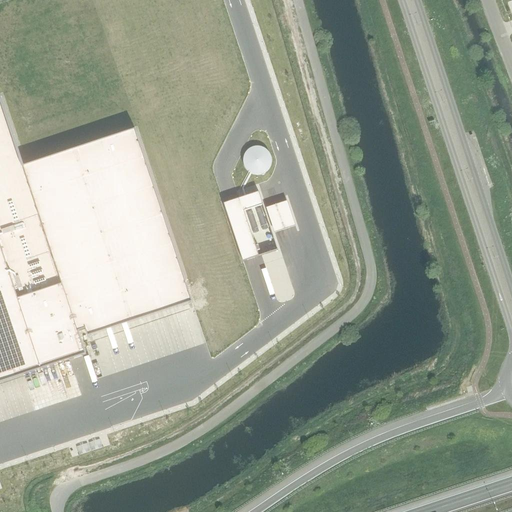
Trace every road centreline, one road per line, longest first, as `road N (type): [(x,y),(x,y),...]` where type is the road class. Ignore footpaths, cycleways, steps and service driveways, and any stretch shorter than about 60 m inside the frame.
road 1 (unclassified): [(297,0),(372,286),(347,319),(224,417),(160,454),(63,490),(55,511)]
road 2 (secondary): [(400,0),(511,333)]
road 3 (secondary): [(511,286),(415,0)]
road 4 (motorway): [(506,390),(345,454),(255,511)]
